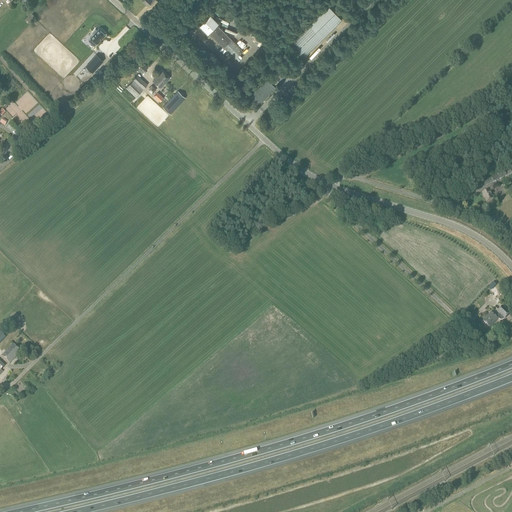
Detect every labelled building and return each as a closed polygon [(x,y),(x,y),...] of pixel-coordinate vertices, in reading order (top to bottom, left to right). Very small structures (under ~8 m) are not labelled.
[(342,19),(328,5),(289,43),(303,57),(342,19)] [(35,16),(31,13),(26,19),(30,22),(35,16)] [(218,23),(210,14),(199,25),(207,34),(218,23)] [(218,25),(212,31),(210,33),(223,47),(235,58),(242,51),(231,39),(218,25)] [(105,35),(99,29),(97,31),(95,29),(92,32),(94,34),(91,37),(97,43),(105,35)] [(92,72),(103,61),(96,55),(86,66),(92,72)] [(135,55),(130,62),(142,73),(148,67),(135,55)] [(162,71),(153,81),(161,87),(169,78),(162,71)] [(126,88),(136,97),(148,84),(137,75),(126,88)] [(258,104),(275,88),(267,79),(250,96),(258,104)] [(103,118),(125,95),(114,86),(93,108),(103,118)] [(163,106),(171,114),(186,98),(177,91),(163,106)] [(152,98),(158,104),(164,98),(158,92),(152,98)] [(76,109),(68,115),(71,119),(79,113),(76,109)] [(511,163),(506,166),(508,168),(504,170),(490,177),(483,181),(485,186),(493,182),(507,176),(511,173),(511,172),(510,168),(511,167),(511,163)] [(492,186),(489,188),(489,190),(482,193),(487,202),(494,198),(490,192),(494,190),(492,186)] [(226,224),(221,229),(232,240),(237,235),(226,224)] [(496,285),(493,282),(488,288),(491,290),(496,285)] [(499,314),(496,317),(491,313),(483,321),(490,327),(498,319),(501,320),(502,320),(503,319),(504,318),(509,314),(501,307),(497,312),(499,314)] [(10,363),(21,352),(13,344),(2,356),(10,363)]
